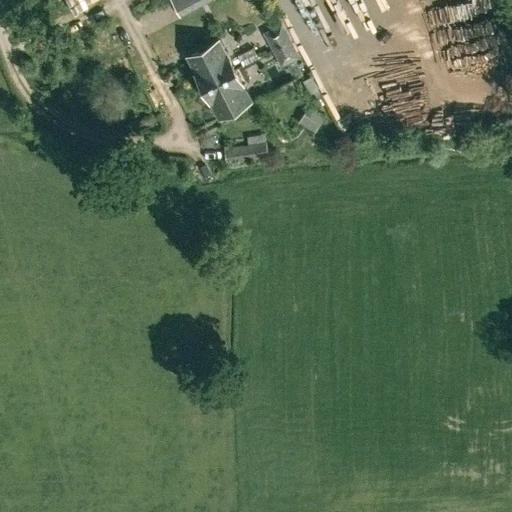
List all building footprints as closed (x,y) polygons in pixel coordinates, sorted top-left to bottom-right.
[(281,22),(263,32),(272,50),(291,40),(281,22)] [(188,55),(203,85),(234,69),(219,39),(188,55)] [(291,40),(272,50),(281,66),(299,57),(291,40)] [(250,98),(234,69),(203,85),(219,114),(250,98)] [(265,135),(249,137),(252,156),(268,153),(265,135)]
